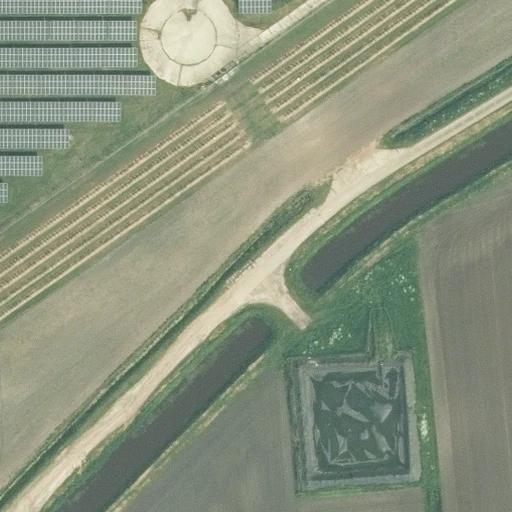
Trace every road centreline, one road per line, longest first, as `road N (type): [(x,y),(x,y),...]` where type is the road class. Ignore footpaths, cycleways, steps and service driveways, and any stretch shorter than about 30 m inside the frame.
road 1 (track): [(259,276),(28,511)]
road 2 (unclassified): [(259,276),(337,206),(511,92)]
road 3 (track): [(191,40),(262,40),(321,0)]
